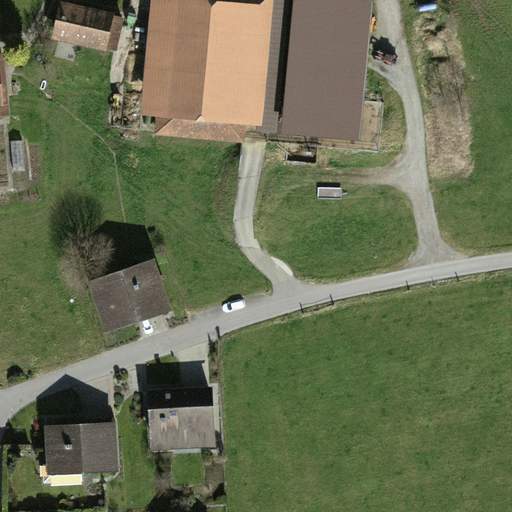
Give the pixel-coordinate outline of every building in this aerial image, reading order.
[(113,11),(66,0),(60,0),(52,35),(105,48),(113,11)] [(154,0),(140,106),(255,121),(270,0),(154,0)] [(371,0),(294,0),(284,128),(361,134),(371,0)] [(151,263),(91,284),(107,329),(166,308),(151,263)] [(215,382),(140,389),(145,442),(220,435),(215,382)] [(112,427),(45,431),(48,476),(115,472),(112,427)]
